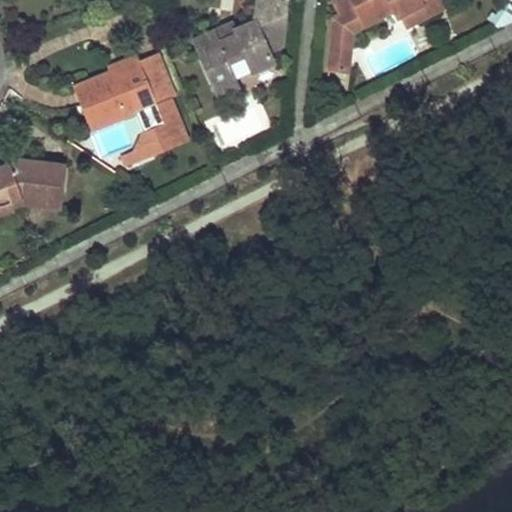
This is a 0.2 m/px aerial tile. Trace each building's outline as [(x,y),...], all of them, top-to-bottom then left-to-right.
[(254,0),(254,21),(233,30),(235,36),(218,43),(212,31),(191,40),(217,98),(238,89),(230,69),(247,62),(252,72),(272,63),(268,53),(279,48),(283,0),(254,0)] [(354,8),(350,0),(331,0),(339,15),(354,8)] [(350,0),(354,8),(364,27),(396,11),(404,27),(445,7),(441,0),(350,0)] [(359,65),(364,27),(354,8),(339,15),(334,62),(359,65)] [(110,73),(138,62),(135,55),(107,67),(110,73)] [(175,112),(152,56),(138,62),(160,119),(175,112)] [(188,143),(175,112),(160,119),(138,62),(110,73),(73,87),(90,130),(132,113),(147,146),(119,158),(125,170),(188,143)] [(0,206),(22,199),(34,200),(33,204),(55,206),(58,186),(62,186),(65,166),(22,161),(9,164),(11,171),(4,173),(2,167),(0,167),(0,206)] [(0,214),(33,204),(34,200),(22,199),(0,206),(0,214)]
